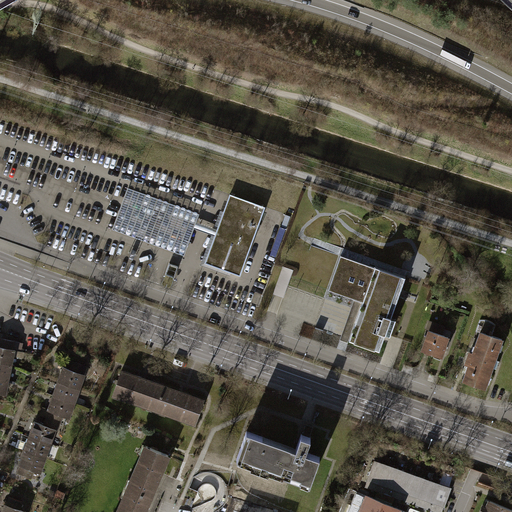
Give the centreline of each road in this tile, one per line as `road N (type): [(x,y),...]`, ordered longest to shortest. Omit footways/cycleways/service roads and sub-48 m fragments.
road 1 (tertiary): [(0,268),(511,453)]
road 2 (track): [(511,243),(0,80)]
road 3 (track): [(511,170),(402,135),(336,103),(130,45),(38,3),(13,3)]
road 4 (motorway): [(308,0),(400,33),(511,88)]
road 5 (unknown): [(189,255),(248,273),(273,202)]
